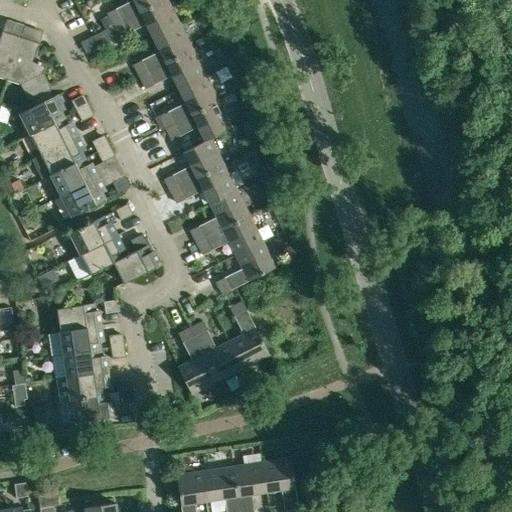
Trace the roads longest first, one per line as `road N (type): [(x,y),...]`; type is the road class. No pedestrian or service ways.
road 1 (residential): [(155,511),(130,306),(182,279),(93,84),(49,22),(0,9)]
road 2 (unclassified): [(441,511),(303,55),(279,0)]
